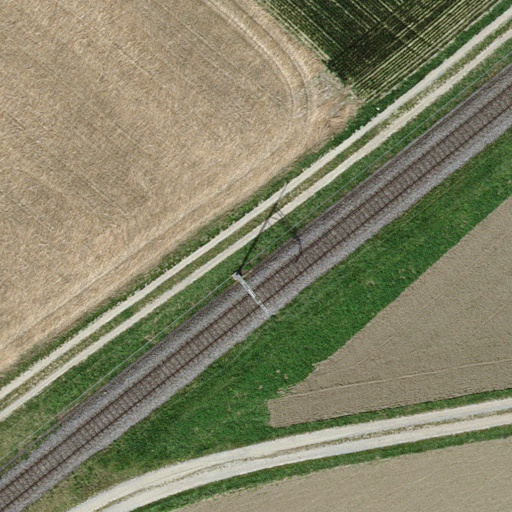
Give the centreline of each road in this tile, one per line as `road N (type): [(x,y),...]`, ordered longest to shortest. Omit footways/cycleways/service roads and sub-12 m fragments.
road 1 (track): [(0,434),(511,20)]
road 2 (track): [(93,500),(511,410)]
